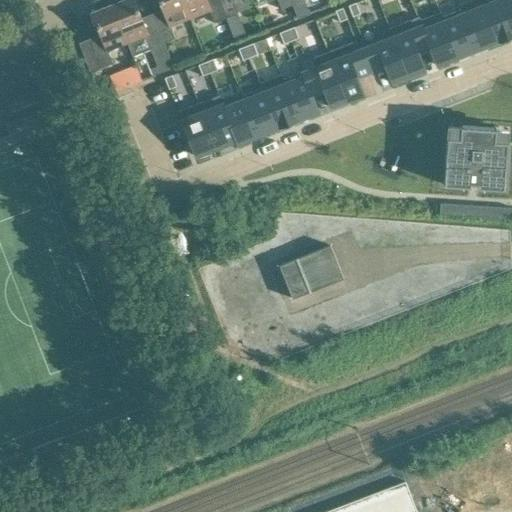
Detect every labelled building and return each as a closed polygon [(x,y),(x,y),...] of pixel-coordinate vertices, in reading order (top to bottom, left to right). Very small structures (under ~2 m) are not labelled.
[(163,43),(153,19),(143,23),(133,0),(122,0),(112,4),(132,56),(153,48),(152,47),(163,43)] [(189,18),(182,0),(158,0),(164,15),(153,19),(163,43),(175,38),(170,26),(189,18)] [(182,0),(189,18),(209,11),(214,23),(225,18),(218,0),(182,0)] [(218,0),(225,18),(237,14),(236,12),(239,11),(242,9),(244,5),(243,2),(242,0),(218,0)] [(290,0),(276,0),(281,10),(292,5),(290,0)] [(480,0),(470,0),(459,5),(460,9),(461,9),(477,49),(497,41),(480,0)] [(511,20),(504,0),(480,0),(497,41),(511,35),(511,20)] [(356,3),(348,6),(352,17),(360,14),(356,3)] [(127,43),(112,4),(91,12),(102,39),(80,48),(90,72),(112,63),(107,51),(127,43)] [(342,8),(335,11),(339,22),(347,19),(342,8)] [(442,16),(441,17),(457,57),(477,49),(461,9),(460,9),(442,16)] [(420,20),(418,21),(429,48),(430,48),(436,65),(457,57),(441,17),(442,16),(440,12),(420,20)] [(419,16),(388,28),(392,37),(408,76),(425,70),(418,53),(429,48),(418,21),(420,20),(419,16)] [(294,27),(287,30),(291,41),(299,38),(294,27)] [(287,30),(279,33),(283,44),(291,41),(287,30)] [(365,48),(362,49),(371,72),(373,70),(384,66),(391,83),(408,76),(392,37),(365,48)] [(356,41),(328,52),(346,100),(363,94),(357,77),(368,73),(371,72),(362,49),(359,50),(356,41)] [(253,43),(246,46),(250,57),(257,54),(253,43)] [(246,46),(238,49),(242,60),(250,57),(246,46)] [(314,68),(303,72),(312,95),(323,90),(330,107),(346,100),(328,52),(311,59),(314,68)] [(28,54),(0,65),(0,109),(43,93),(39,82),(28,54)] [(125,64),(130,82),(154,76),(150,58),(125,64)] [(213,59),(205,62),(210,73),(217,70),(213,59)] [(205,62),(198,65),(202,76),(210,73),(205,62)] [(283,79),(282,79),(298,120),(318,111),(312,95),(303,72),(303,71),(289,76),(283,79)] [(172,75),(164,78),(169,89),(176,86),(172,75)] [(281,75),(259,83),(261,88),(262,87),(277,127),(298,120),(282,79),(283,79),(281,75)] [(243,95),(242,95),(257,135),(277,127),(262,87),(261,88),(243,95)] [(221,98),(220,99),(236,140),(235,140),(236,143),(257,135),(242,95),(243,95),(241,90),(221,98)] [(219,95),(198,103),(216,148),(235,140),(236,140),(220,99),(221,98),(219,95)] [(198,103),(177,111),(195,156),(216,148),(198,103)] [(460,126),(459,138),(447,137),(443,185),(470,186),(470,183),(477,183),(477,187),(503,189),(506,141),(494,140),(495,128),(460,126)] [(440,203),(439,214),(448,215),(449,204),(440,203)] [(448,215),(457,216),(458,204),(449,204),(448,215)] [(457,216),(467,216),(467,205),(458,204),(457,216)] [(167,219),(190,222),(192,208),(169,205),(167,219)] [(467,216),(476,217),(477,205),(467,205),(467,216)] [(476,217),(485,218),(486,206),(477,205),(476,217)] [(485,218),(494,218),(495,207),(486,206),(485,218)] [(504,207),(495,207),(494,218),(503,219),(504,207)] [(503,219),(511,219),(511,207),(504,207),(503,219)] [(304,231),(285,237),(289,249),(308,243),(304,231)] [(343,278),(329,245),(279,266),(292,299),(343,278)] [(179,309),(190,305),(182,286),(171,290),(179,309)] [(511,460),(469,460),(468,460),(467,509),(468,509),(468,508),(511,509),(511,460)] [(416,511),(405,481),(394,486),(403,511),(416,511)] [(403,511),(394,486),(383,490),(391,511),(403,511)] [(391,511),(383,490),(372,494),(378,511),(391,511)] [(378,511),(372,494),(360,498),(365,511),(378,511)] [(365,511),(360,498),(349,503),(352,511),(365,511)] [(352,511),(349,503),(338,507),(340,511),(352,511)]
